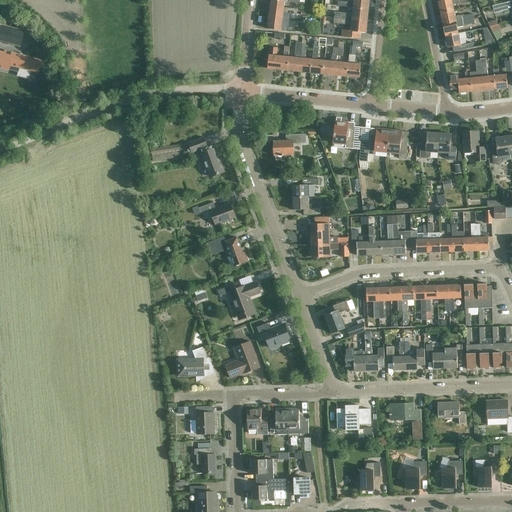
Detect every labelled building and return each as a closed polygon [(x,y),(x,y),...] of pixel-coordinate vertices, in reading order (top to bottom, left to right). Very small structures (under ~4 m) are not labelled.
[(284,1),(273,0),(270,0),(269,11),(282,13),(289,14),(297,15),(297,9),(283,7),(284,1)] [(329,5),(337,6),(352,8),(368,10),(368,0),(353,0),(353,2),(347,1),(347,2),(338,1),(330,1),(329,5)] [(450,0),(438,3),(440,14),(453,12),(452,6),(459,4),(458,2),(466,1),(465,0),(450,0)] [(511,0),(508,2),(496,5),(498,13),(508,10),(508,9),(511,7),(511,0)] [(335,12),(334,18),(367,22),(368,10),(352,8),(352,14),(335,12)] [(2,9),(0,12),(0,14),(10,21),(13,16),(2,9)] [(282,13),(269,11),(267,29),(280,31),(282,18),(296,20),(297,15),(289,14),(282,13)] [(453,12),(440,14),(442,25),(462,21),(460,16),(454,17),(453,12)] [(367,22),(334,18),(334,23),(351,25),(350,31),(341,30),(340,37),(358,39),(359,33),(365,33),(367,22)] [(462,21),(442,25),(445,37),(458,34),(457,28),(463,27),(462,21)] [(0,25),(0,41),(19,46),(23,31),(0,25)] [(464,33),(458,34),(445,37),(447,49),(452,48),(453,53),(473,49),(471,43),(460,46),(459,40),(465,38),(464,33)] [(348,64),(346,77),(359,78),(360,65),(354,64),(355,55),(355,47),(362,48),(363,42),(352,41),(352,47),(350,46),(348,64)] [(288,57),(286,71),(298,72),(301,45),(301,43),(296,42),(294,58),(288,57)] [(301,45),(298,72),(310,73),(312,60),(304,59),(306,45),(301,45)] [(313,46),(312,60),(310,73),(322,75),(324,61),(317,60),(318,47),(313,46)] [(267,69),(286,71),(288,57),(289,47),(284,47),(283,57),(276,56),(277,48),(269,47),(267,69)] [(324,61),(322,75),(335,76),(336,62),(337,56),(342,57),(343,49),(333,48),(331,62),(324,61)] [(0,51),(0,68),(7,71),(8,70),(17,72),(18,69),(30,72),(33,58),(3,50),(3,52),(0,51)] [(480,59),(480,61),(482,78),(483,91),(495,90),(494,76),(487,77),(486,71),(485,63),(485,59),(480,59)] [(476,72),(469,73),(470,78),(471,92),(483,91),(482,78),(480,61),(475,61),(476,72)] [(336,62),(335,76),(346,77),(348,64),(336,62)] [(470,78),(469,73),(469,72),(464,72),(465,79),(458,80),(458,76),(449,77),(450,90),(458,89),(459,94),(471,92),(470,78)] [(506,75),(494,76),(495,90),(508,88),(506,75)] [(352,149),(355,123),(335,121),(333,143),(345,144),(345,148),(352,149)] [(367,162),(368,154),(375,155),(375,151),(387,152),(390,130),(370,128),(369,144),(361,143),(359,161),(367,162)] [(390,130),(387,152),(399,154),(398,157),(406,158),(408,132),(390,130)] [(485,161),(485,147),(479,147),(478,131),(463,132),(464,153),(474,152),(475,161),(485,161)] [(430,152),(438,153),(439,133),(427,133),(426,145),(420,144),(419,158),(427,158),(430,156),(430,152)] [(439,133),(438,153),(446,153),(445,157),(448,160),(456,160),(456,146),(450,146),(451,134),(439,133)] [(306,134),(300,134),(286,135),(286,141),(274,142),(274,155),(293,155),(293,143),(306,143),(306,134)] [(501,163),(503,161),(511,159),(510,155),(507,136),(495,138),(497,150),(491,151),(493,164),(501,163)] [(204,138),(188,143),(192,152),(200,150),(201,153),(200,154),(208,177),(216,174),(217,175),(224,172),(216,148),(206,152),(205,148),(207,147),(204,138)] [(180,151),(179,145),(151,149),(152,155),(180,151)] [(302,184),(292,184),(292,197),(308,196),(313,196),(312,184),(321,184),(321,178),(318,178),(301,179),(302,184)] [(358,179),(350,180),(352,193),(360,191),(358,179)] [(444,194),(437,196),(439,207),(446,205),(444,194)] [(308,196),(292,197),(293,209),(303,208),(303,214),(319,213),(319,208),(311,208),(311,203),(308,203),(308,196)] [(201,215),(203,214),(205,218),(212,218),(213,218),(216,225),(235,217),(230,203),(216,209),(213,202),(198,208),(201,215)] [(365,206),(362,207),(363,213),(376,212),(376,211),(374,208),(372,205),(368,204),(365,206)] [(310,223),(311,243),(337,243),(337,237),(329,237),(328,216),(314,217),(314,223),(310,223)] [(433,223),(428,223),(428,225),(428,233),(428,239),(429,253),(441,252),(440,238),(433,239),(433,223)] [(471,237),(465,237),(465,251),(477,251),(476,223),(471,223),(471,237)] [(480,223),(476,223),(477,251),(489,250),(488,236),(488,232),(481,232),(480,223)] [(454,224),(452,224),(452,232),(452,238),(453,252),(465,251),(465,237),(465,231),(457,232),(456,224),(454,224)] [(388,241),(381,241),(381,255),(393,254),(393,240),(393,225),(392,225),(387,225),(387,235),(388,241)] [(397,225),(393,225),(393,240),(393,254),(405,254),(405,249),(411,249),(411,243),(410,231),(397,232),(397,225)] [(374,226),(369,226),(369,236),(369,241),(369,255),(381,255),(381,241),(375,241),(375,235),(374,235),(374,226)] [(358,230),(351,230),(351,246),(357,246),(357,256),(369,255),(369,241),(369,236),(358,237),(358,230)] [(416,231),(410,231),(411,243),(411,249),(416,249),(416,253),(429,253),(428,239),(428,233),(423,233),(423,239),(417,239),(416,231)] [(231,268),(249,261),(243,247),(241,248),(237,237),(225,242),(230,257),(227,258),(231,268)] [(452,238),(440,238),(441,252),(453,252),(452,238)] [(339,243),(337,243),(311,243),(311,256),(330,256),(329,249),(339,249),(339,243)] [(249,297),(260,292),(256,282),(233,291),(231,285),(218,291),(220,296),(229,293),(238,317),(254,311),(249,297)] [(460,284),(448,285),(449,304),(450,311),(454,311),(453,298),(460,298),(460,284)] [(479,325),(477,284),(477,286),(473,286),(473,284),(464,284),(465,308),(466,325),(470,325),(470,314),(468,314),(468,308),(478,308),(479,325)] [(486,284),(477,284),(479,325),(484,325),(483,313),(481,313),(481,308),(492,307),(491,285),(490,286),(486,286),(486,284)] [(436,285),(425,286),(426,311),(426,319),(431,318),(430,299),(437,299),(436,285)] [(448,285),(436,285),(437,299),(444,299),(445,311),(450,311),(449,304),(448,285)] [(413,286),(401,287),(403,313),(403,324),(407,324),(406,300),(414,300),(413,286)] [(425,286),(413,286),(414,300),(420,300),(421,320),(426,320),(426,319),(426,311),(425,286)] [(390,287),(378,288),(379,319),(384,318),(383,301),(390,301),(390,287)] [(401,287),(390,287),(390,301),(397,300),(398,313),(402,313),(402,324),(403,324),(403,313),(401,287)] [(379,319),(378,288),(366,288),(366,302),(373,301),(374,319),(379,319)] [(339,312),(349,308),(346,300),(333,306),(335,311),(325,315),(332,333),(345,328),(339,312)] [(350,336),(364,330),(364,322),(347,328),(350,336)] [(270,348),(290,340),(284,325),(270,330),(268,323),(256,327),(259,335),(264,333),(270,348)] [(480,368),(479,327),(479,344),(469,345),(469,339),(471,339),(471,328),(466,328),(466,345),(467,369),(476,369),(476,366),(480,366),(480,368)] [(484,327),(479,327),(480,368),(489,368),(489,366),(493,366),(493,368),(493,344),(482,344),(482,339),(484,339),(484,327)] [(493,344),(493,368),(502,368),(502,366),(506,365),(506,368),(507,368),(506,344),(496,344),(495,338),(497,338),(497,327),(492,327),(493,344)] [(361,350),(365,350),(365,356),(366,372),(378,371),(378,366),(384,366),(384,349),(377,349),(378,356),(372,356),(371,349),(370,350),(370,342),(370,332),(364,332),(365,342),(361,342),(361,350)] [(244,374),(260,368),(250,341),(234,347),(239,360),(225,365),(230,378),(243,373),(244,374)] [(405,370),(404,342),(399,342),(399,350),(399,357),(393,357),(393,347),(386,347),(387,361),(393,360),(393,370),(405,370)] [(409,342),(404,342),(405,370),(417,370),(417,365),(425,365),(424,349),(416,350),(417,356),(411,356),(411,350),(409,350),(409,342)] [(444,353),(444,348),(444,353),(432,353),(432,345),(425,345),(426,360),(432,360),(433,369),(445,369),(444,353)] [(456,348),(444,348),(444,353),(445,369),(457,368),(457,359),(462,359),(462,345),(456,345),(456,348)] [(204,379),(215,375),(210,359),(207,360),(202,347),(192,351),(195,358),(195,360),(178,361),(178,375),(196,375),(202,372),(204,379)] [(353,349),(345,349),(346,366),(354,366),(354,372),(366,372),(365,356),(354,356),(353,349)] [(487,419),(507,418),(507,433),(511,432),(511,417),(507,418),(507,400),(499,401),(499,403),(487,403),(487,419)] [(459,424),(466,424),(465,412),(459,412),(459,402),(437,403),(438,418),(459,417),(459,424)] [(413,419),(413,429),(414,440),(421,440),(420,410),(413,411),(413,404),(391,405),(391,420),(413,419)] [(336,409),(337,423),(337,428),(346,428),(346,430),(359,429),(359,422),(364,422),(364,409),(360,409),(360,406),(358,406),(358,405),(345,406),(345,409),(336,409)] [(197,434),(214,433),(213,413),(201,413),(201,407),(196,407),(197,434)] [(291,407),(287,408),(288,429),(288,434),(308,433),(308,418),(299,419),(299,408),(291,409),(291,407)] [(282,408),(283,409),(275,409),(276,419),(270,420),(270,433),(277,432),(277,430),(288,429),(287,408),(282,408)] [(257,435),(268,435),(267,420),(261,420),(261,410),(247,410),(248,429),(257,429),(257,435)] [(372,442),(372,428),(364,428),(364,438),(360,438),(360,442),(372,442)] [(202,474),(215,473),(215,454),(210,454),(210,448),(194,449),(194,455),(196,455),(197,465),(202,465),(202,474)] [(303,453),(307,473),(314,472),(311,452),(303,453)] [(256,474),(256,480),(273,479),(273,459),(251,460),(251,474),(256,474)] [(478,487),(492,487),(491,474),(498,474),(498,460),(485,460),(482,467),(478,467),(478,472),(477,471),(474,479),(478,481),(478,487)] [(442,488),(456,488),(455,475),(462,475),(462,461),(449,461),(446,468),(442,468),(442,473),(441,472),(438,480),(442,482),(442,488)] [(406,482),(406,489),(420,489),(419,476),(426,476),(426,462),(413,462),(410,469),(406,469),(406,474),(405,473),(402,481),(406,482)] [(360,484),(360,490),(374,490),(373,477),(380,477),(380,463),(367,463),(364,470),(360,470),(360,475),(359,474),(356,482),(360,484)] [(295,493),(301,493),(301,497),(306,497),(306,493),(310,493),(309,478),(295,479),(295,493)] [(285,479),(273,479),(256,480),(256,486),(252,486),(252,500),(254,500),(260,500),(274,499),(274,491),(286,490),(285,479)] [(198,511),(216,511),(216,492),(207,492),(207,486),(190,487),(190,493),(198,493),(198,511)]
